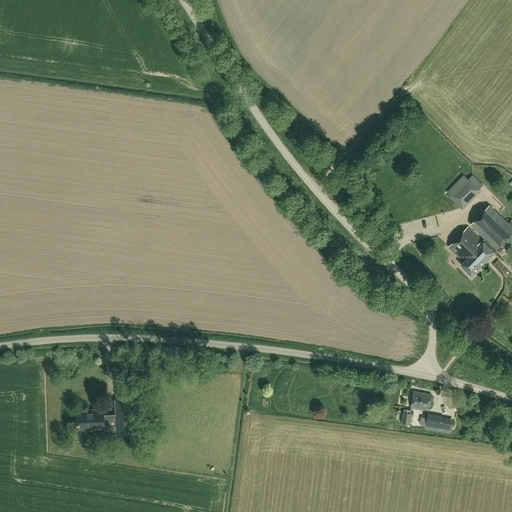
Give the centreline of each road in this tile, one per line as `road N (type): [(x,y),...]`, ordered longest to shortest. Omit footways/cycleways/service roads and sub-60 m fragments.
road 1 (unclassified): [(424,375),(427,308),(266,129),(182,0)]
road 2 (tertiary): [(0,346),(108,337),(247,343),(424,375)]
